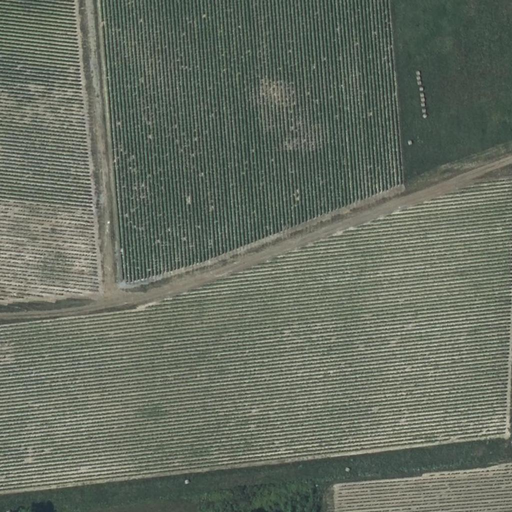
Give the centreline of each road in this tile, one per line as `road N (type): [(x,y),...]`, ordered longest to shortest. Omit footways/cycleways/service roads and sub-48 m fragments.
road 1 (track): [(0,315),(144,297),(511,165)]
road 2 (track): [(112,304),(87,0)]
